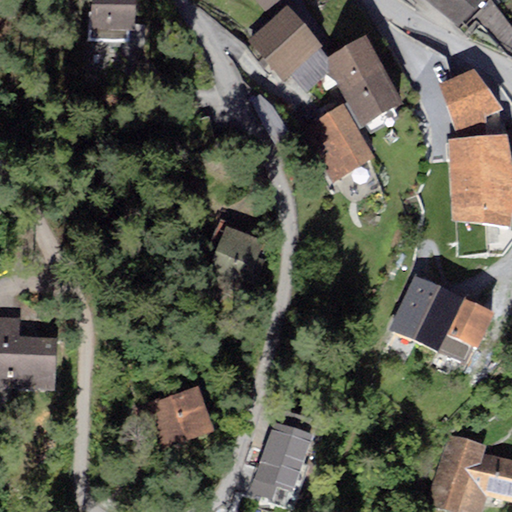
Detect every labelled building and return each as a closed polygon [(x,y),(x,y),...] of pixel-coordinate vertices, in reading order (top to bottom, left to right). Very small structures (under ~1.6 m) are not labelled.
[(133,0),(92,0),(92,21),(92,29),(129,30),(133,31),(133,0)] [(290,0),(254,0),(271,20),(287,6),(288,7),(292,3),(290,0)] [(421,0),(460,30),(491,1),(490,0),(421,0)] [(288,7),(287,6),(271,20),(247,41),(284,81),(291,74),(320,49),(323,46),(288,7)] [(92,29),(92,21),(88,21),(88,42),(129,42),(129,30),(92,29)] [(384,69),(366,37),(328,58),(330,69),(343,92),(384,69)] [(328,58),(320,49),(291,74),(306,91),(330,69),(328,58)] [(504,110),(473,68),(439,85),(455,139),(488,136),(486,117),(499,112),(504,110)] [(343,92),(348,102),(362,127),(404,104),(384,69),(343,92)] [(362,127),(348,102),(301,129),(332,182),(376,157),(359,128),(362,127)] [(503,135),(499,112),(486,117),(488,136),(503,135)] [(455,139),(449,139),(452,221),(511,228),(511,222),(511,165),(507,135),(503,135),(488,136),(455,139)] [(266,240),(226,224),(206,273),(252,291),(265,260),(259,258),(266,240)] [(458,297),(414,275),(387,331),(435,355),(436,352),(445,333),(442,332),(458,297)] [(494,313),(458,297),(442,332),(445,333),(436,352),(452,360),(461,340),(477,348),(494,313)] [(0,317),(0,386),(55,389),(57,337),(19,335),(20,318),(0,317)] [(216,431),(197,386),(159,402),(158,398),(144,404),(165,453),(216,431)] [(286,511),(293,511),(319,439),(307,434),(313,417),(282,406),(250,493),(269,499),(267,505),(286,511)] [(487,446),(449,436),(427,504),(457,511),(482,511),(487,496),(511,501),(511,460),(484,454),(487,446)]
